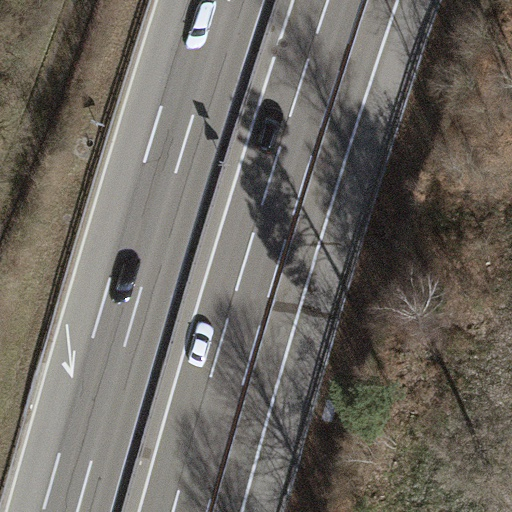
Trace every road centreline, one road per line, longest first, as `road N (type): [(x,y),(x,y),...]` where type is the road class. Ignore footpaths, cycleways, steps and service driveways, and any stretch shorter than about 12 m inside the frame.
road 1 (motorway): [(194,511),(349,0)]
road 2 (motorway): [(213,0),(62,511)]
road 3 (track): [(0,223),(78,0)]
